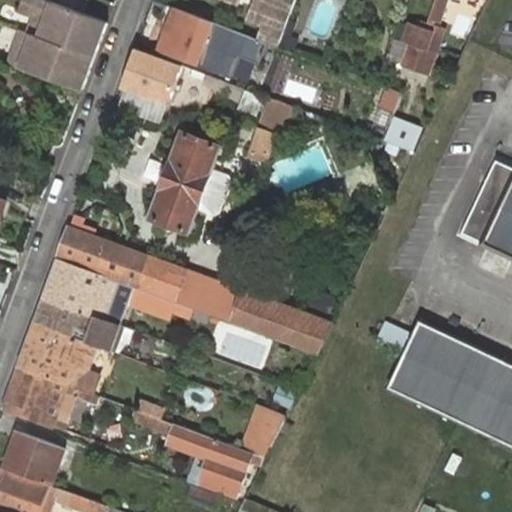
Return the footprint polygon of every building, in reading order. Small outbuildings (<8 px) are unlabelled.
[(90,72),(109,23),(41,0),(24,0),(21,12),(33,17),(16,68),(83,92),(90,72)] [(265,31),(261,42),(268,45),(281,49),(298,0),(259,0),(250,26),(265,31)] [(449,0),(437,0),(427,30),(413,25),(406,45),(411,47),(405,67),(431,76),(446,31),(439,29),(449,0)] [(261,42),(175,9),(159,49),(234,78),(243,55),(261,62),(268,45),(261,42)] [(413,25),(401,21),(393,40),(406,45),(413,25)] [(184,67),(137,48),(123,88),(170,106),(184,67)] [(379,85),(361,133),(385,142),(392,126),(404,95),(379,85)] [(237,108),(257,115),(263,98),(243,90),(237,108)] [(285,132),(295,107),(268,97),(259,122),(285,132)] [(392,126),(385,142),(413,152),(419,136),(392,126)] [(259,128),(249,157),(266,163),(277,134),(259,128)] [(165,184),(153,219),(192,233),(222,147),(183,133),(171,167),(165,184)] [(165,184),(171,167),(154,161),(148,178),(165,184)] [(511,169),(498,163),(463,235),(511,258),(511,169)] [(181,291),(187,274),(188,271),(156,259),(150,257),(72,228),(60,261),(110,279),(144,292),(179,304),(194,310),(229,322),(233,309),(181,291)] [(110,279),(60,261),(47,298),(97,317),(98,312),(86,308),(96,283),(107,288),(110,279)] [(244,295),(204,279),(187,274),(181,291),(233,309),(238,311),(244,295)] [(98,312),(107,288),(96,283),(86,308),(98,312)] [(245,292),(244,295),(238,311),(234,324),(318,355),(333,324),(245,292)] [(97,317),(47,298),(37,323),(99,346),(113,351),(122,326),(97,317)] [(191,319),(194,310),(179,304),(175,313),(191,319)] [(234,324),(238,311),(233,309),(229,322),(234,324)] [(511,362),(422,320),(392,386),(511,442),(511,362)] [(404,349),(411,333),(387,321),(379,338),(404,349)] [(37,323),(21,369),(96,396),(101,380),(90,375),(99,346),(37,323)] [(21,369),(6,409),(63,431),(75,397),(85,401),(105,408),(108,401),(96,396),(21,369)] [(282,384),(272,396),(287,407),(297,395),(282,384)] [(85,401),(75,397),(63,431),(73,434),(85,401)] [(147,404),(144,414),(155,418),(158,408),(147,404)] [(247,438),(253,441),(268,407),(262,405),(247,438)] [(253,441),(273,449),(277,439),(289,415),(268,407),(253,441)] [(144,414),(140,413),(136,423),(170,435),(173,425),(155,418),(144,414)] [(77,430),(73,442),(85,447),(89,435),(77,430)] [(18,432),(5,469),(13,472),(26,434),(18,432)] [(26,434),(13,472),(48,485),(62,447),(26,434)] [(254,466),(263,469),(267,460),(241,450),(208,438),(205,445),(214,448),(202,479),(243,494),(254,466)] [(241,450),(267,460),(273,449),(253,441),(247,438),(241,450)] [(224,498),(245,506),(247,502),(263,469),(254,466),(243,494),(202,479),(214,448),(205,445),(190,486),(194,487),(216,495),(224,498)] [(62,447),(48,485),(56,488),(70,450),(62,447)] [(5,469),(0,482),(0,506),(13,472),(5,469)] [(93,509),(94,503),(56,488),(48,485),(13,472),(0,506),(0,511),(55,511),(62,495),(68,497),(67,499),(93,509)] [(214,511),(218,511),(224,498),(216,495),(194,487),(189,502),(214,511)]
